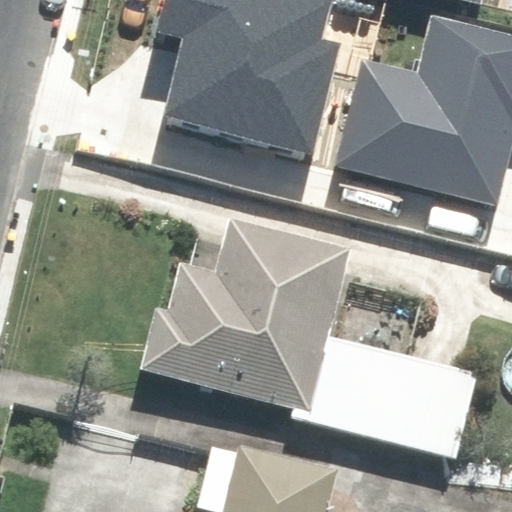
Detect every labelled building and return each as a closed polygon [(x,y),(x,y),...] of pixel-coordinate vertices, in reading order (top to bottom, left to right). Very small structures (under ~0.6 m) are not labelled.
[(192,34),(171,126),(314,158),(338,51),(322,47),(330,13),(271,0),(167,0),(161,28),(192,34)] [(511,0),(397,0),(474,16),(477,0),(480,0),(511,6),(511,0)] [(355,62),(334,161),(497,195),(511,128),(511,127),(511,36),(432,20),(420,76),(355,62)] [(325,349),(342,278),(346,262),(220,231),(207,283),(174,275),(163,319),(154,317),(138,382),(286,418),(283,427),(452,468),(472,385),(325,349)] [(327,511),(334,484),(205,455),(192,511),(327,511)]
